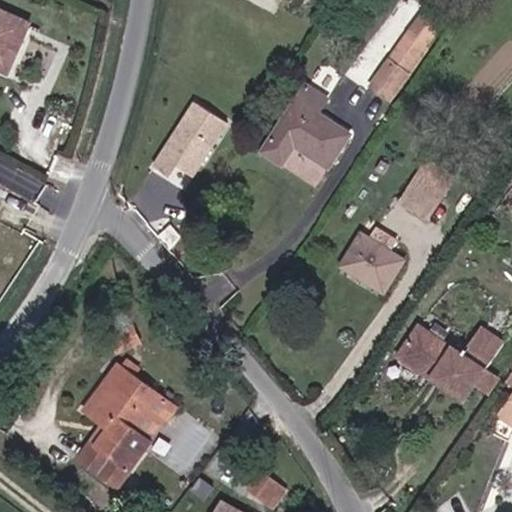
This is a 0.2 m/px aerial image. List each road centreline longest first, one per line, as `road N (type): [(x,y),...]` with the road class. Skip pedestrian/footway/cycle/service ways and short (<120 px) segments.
road 1 (residential): [(350,511),(266,387),(175,282),(87,203)]
road 2 (unclassified): [(140,0),(110,139),(87,203)]
road 3 (unclassified): [(87,203),(48,282),(0,349)]
